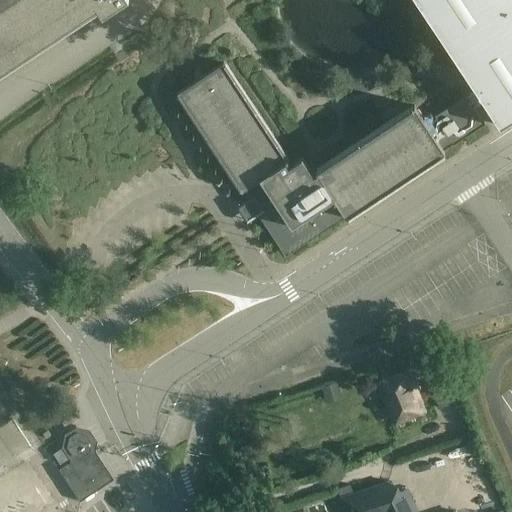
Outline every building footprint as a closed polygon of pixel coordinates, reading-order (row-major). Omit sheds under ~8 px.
[(0,0),(0,66),(97,3),(98,5),(99,4),(103,11),(119,0),(0,0)] [(511,0),(416,0),(475,88),(466,94),(474,106),(483,100),(499,125),(511,116),(511,0)] [(243,190),(258,212),(286,256),(445,151),(444,150),(485,123),(474,106),(466,94),(465,95),(467,98),(438,117),(436,114),(435,115),(437,118),(427,124),(414,105),(312,172),(302,157),(291,164),(224,61),(177,92),(242,191),(243,190)] [(424,411),(417,392),(415,388),(411,389),(403,371),(378,382),(395,423),(424,411)] [(456,403),(445,371),(428,377),(439,408),(456,403)] [(342,399),(338,382),(321,387),(325,403),(342,399)] [(0,415),(8,410),(0,397),(0,415)] [(0,466),(31,446),(13,418),(0,426),(0,466)] [(104,471),(91,451),(93,441),(87,433),(77,431),(69,436),(67,446),(73,454),(71,461),(59,469),(80,501),(111,481),(104,471)] [(438,511),(418,511),(407,488),(395,494),(388,481),(341,497),(345,511),(368,511),(381,508),(382,511),(449,511),(448,508),(438,511)]
